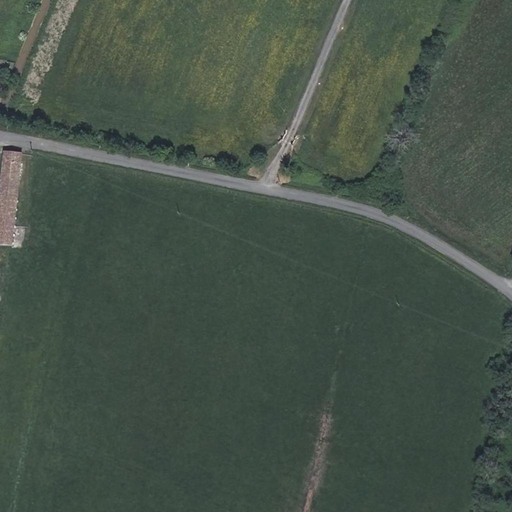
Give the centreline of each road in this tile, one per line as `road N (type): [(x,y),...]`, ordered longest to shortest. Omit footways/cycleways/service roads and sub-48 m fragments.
road 1 (tertiary): [(0,137),(354,207),(423,235),(511,291)]
road 2 (track): [(268,189),(348,0)]
